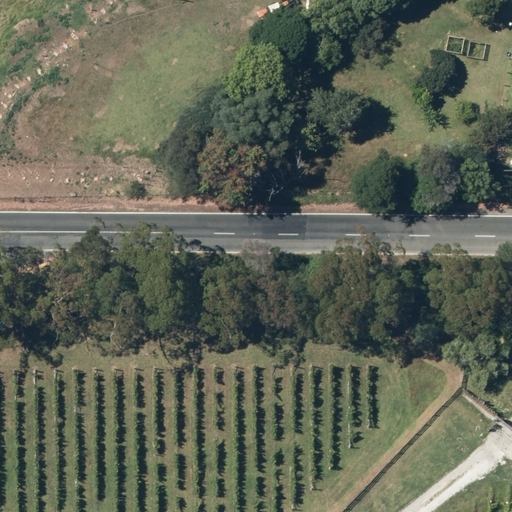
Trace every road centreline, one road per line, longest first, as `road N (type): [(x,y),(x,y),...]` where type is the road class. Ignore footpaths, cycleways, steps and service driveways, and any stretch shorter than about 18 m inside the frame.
road 1 (tertiary): [(0,231),(511,234)]
road 2 (track): [(416,511),(511,433)]
